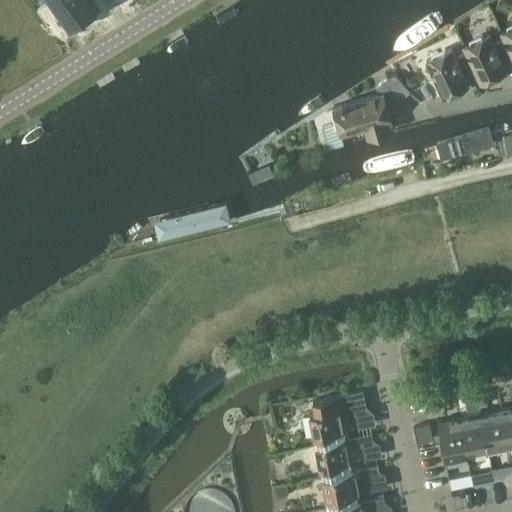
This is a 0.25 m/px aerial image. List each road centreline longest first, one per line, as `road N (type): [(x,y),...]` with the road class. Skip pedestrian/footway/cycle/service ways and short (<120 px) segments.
road 1 (track): [(147,256),(511,170)]
road 2 (tertiary): [(99,511),(172,415),(215,374),(268,353),(383,330)]
road 3 (tertiary): [(0,114),(183,0)]
road 4 (residential): [(418,511),(383,330)]
road 5 (tertiary): [(383,330),(511,304)]
